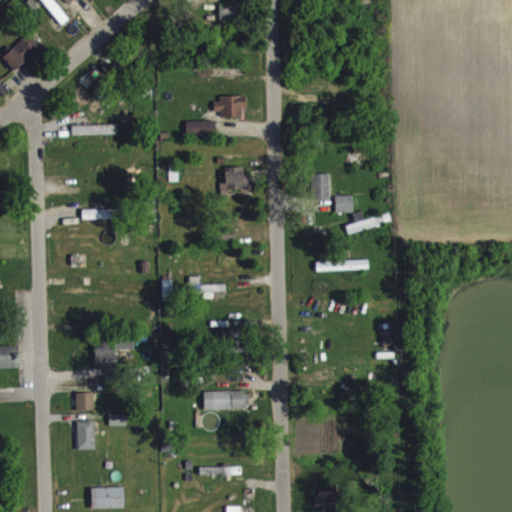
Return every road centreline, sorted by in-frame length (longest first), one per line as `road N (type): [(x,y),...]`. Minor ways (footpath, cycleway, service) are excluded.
road 1 (residential): [(281,511),(268,0)]
road 2 (residential): [(31,102),(43,511)]
road 3 (residential): [(0,123),(151,0)]
